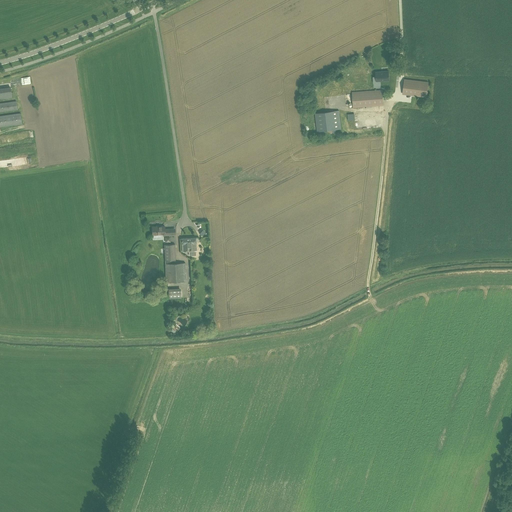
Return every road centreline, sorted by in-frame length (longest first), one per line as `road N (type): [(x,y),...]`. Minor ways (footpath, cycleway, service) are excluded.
road 1 (track): [(151,4),(186,220)]
road 2 (track): [(372,300),(387,125),(400,93)]
road 3 (secondary): [(0,63),(141,9)]
